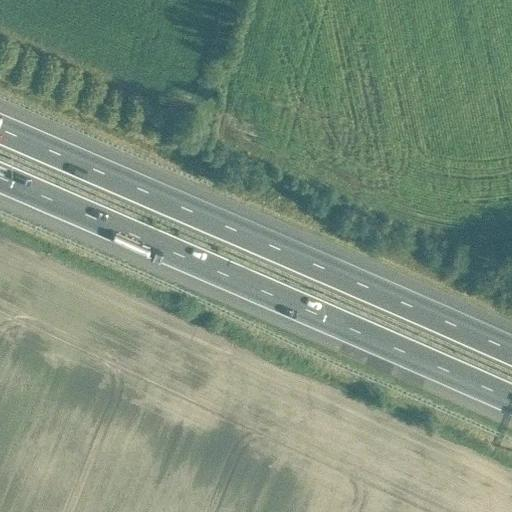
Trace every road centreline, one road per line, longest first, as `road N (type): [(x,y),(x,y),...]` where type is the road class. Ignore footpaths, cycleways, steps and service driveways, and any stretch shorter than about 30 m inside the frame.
road 1 (motorway): [(511,354),(0,129)]
road 2 (motorway): [(0,177),(511,398)]
